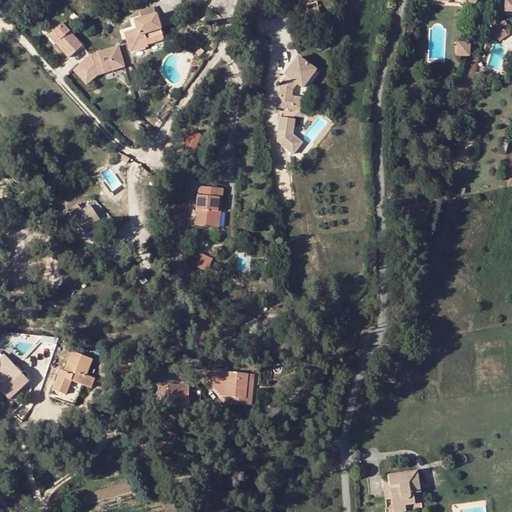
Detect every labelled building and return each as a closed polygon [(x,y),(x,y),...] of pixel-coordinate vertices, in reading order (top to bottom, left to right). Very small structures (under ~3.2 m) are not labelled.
[(306,4),(310,19),(320,17),(316,0),(310,0),(311,3),(306,4)] [(152,8),(139,12),(141,19),(133,22),(137,30),(124,34),(129,53),(154,46),(153,44),(164,41),(155,14),(152,8)] [(64,23),(52,34),(59,42),(55,45),(68,60),(81,47),(70,35),(66,30),(69,28),(64,23)] [(492,30),(500,41),(509,35),(501,24),(492,30)] [(59,42),(52,34),(48,38),(55,45),(59,42)] [(457,42),(457,55),(470,55),(470,42),(457,42)] [(124,68),(118,48),(100,53),(101,55),(98,56),(98,54),(90,57),(91,62),(87,67),(83,63),(78,68),(91,82),(96,77),(124,68)] [(90,57),(83,63),(87,67),(91,62),(90,57)] [(293,67),(286,77),(288,78),(282,87),(281,110),(295,111),(295,99),(294,99),(294,91),(299,86),(305,89),(317,72),(299,59),(293,67)] [(91,82),(78,68),(73,73),(86,86),(91,82)] [(298,133),(299,121),(285,120),(284,141),(298,133)] [(180,128),(177,140),(182,142),(186,130),(180,128)] [(194,154),(201,134),(190,130),(183,149),(194,154)] [(310,140),(298,133),(284,141),(303,152),(310,140)] [(218,207),(222,208),(223,189),(198,187),(197,196),(196,196),(196,200),(195,225),(216,227),(218,207)] [(70,213),(83,231),(99,220),(88,206),(81,212),(77,207),(70,213)] [(198,254),(193,265),(202,270),(207,258),(198,254)] [(207,258),(202,270),(208,272),(213,261),(207,258)] [(138,278),(142,284),(147,280),(143,274),(138,278)] [(71,380),(81,384),(91,387),(95,378),(86,375),(92,358),(71,351),(64,370),(61,369),(53,389),(57,390),(66,394),(71,380)] [(403,353),(394,352),(392,364),(386,363),(385,372),(372,370),(370,379),(394,383),(397,368),(400,369),(403,353)] [(0,372),(1,374),(0,375),(0,386),(9,395),(26,378),(4,353),(0,356),(0,372)] [(201,366),(202,358),(186,357),(186,365),(201,366)] [(120,363),(121,377),(135,376),(133,362),(120,363)] [(245,397),(247,374),(207,370),(207,382),(212,383),(211,387),(220,395),(225,396),(245,397)] [(99,374),(102,382),(110,380),(107,371),(99,374)] [(252,406),(255,374),(247,374),(245,397),(225,396),(224,403),(240,404),(252,406)] [(66,394),(57,390),(54,398),(73,405),(81,384),(71,380),(66,394)] [(166,385),(168,404),(188,403),(188,383),(166,385)] [(252,406),(240,404),(239,414),(255,415),(256,406),(252,406)] [(36,460),(36,477),(42,477),(42,470),(44,470),(44,460),(36,460)] [(413,493),(420,492),(417,471),(387,475),(389,485),(392,485),(392,489),(390,489),(383,490),(384,499),(391,499),(392,505),(402,503),(403,506),(405,505),(415,504),(413,493)] [(398,511),(406,511),(405,510),(405,505),(403,506),(402,503),(392,505),(392,511),(398,511)]
